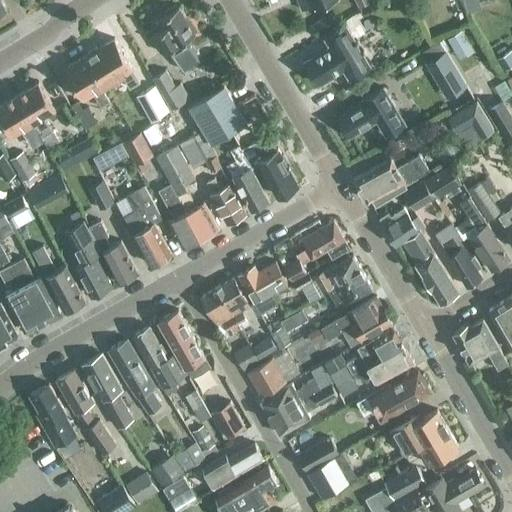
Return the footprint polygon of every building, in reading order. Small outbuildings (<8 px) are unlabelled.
[(297,0),(302,10),(314,4),(315,6),(329,0),(297,0)] [(172,52),(183,70),(199,61),(186,38),(196,33),(180,5),(176,7),(175,4),(164,10),(165,13),(154,20),(159,30),(150,35),(160,52),(170,46),(173,51),(172,52)] [(316,36),(337,24),(330,14),(309,26),(316,36)] [(330,45),(304,60),(318,83),(343,68),(349,78),(370,66),(346,25),(325,38),(330,45)] [(473,51),(461,29),(447,38),(459,59),(473,51)] [(86,54),(104,85),(122,75),(130,87),(140,81),(132,68),(133,68),(114,37),(98,48),(97,46),(88,51),(89,53),(86,54)] [(301,55),(315,48),(310,37),(296,44),(301,55)] [(444,50),(439,41),(422,50),(428,59),(424,61),(445,96),(466,84),(446,49),(444,50)] [(511,63),(511,47),(495,58),(502,69),(511,63)] [(104,85),(86,54),(66,67),(83,98),(93,92),(101,105),(109,100),(102,87),(104,85)] [(172,107),(189,97),(180,82),(175,85),(165,69),(153,76),(172,107)] [(51,129),(43,116),(55,108),(38,81),(16,94),(33,122),(41,135),(48,146),(59,139),(52,129),(51,129)] [(212,142),(233,130),(247,122),(224,84),(189,105),(212,142)] [(169,110),(156,87),(155,85),(136,95),(150,121),(169,110)] [(385,87),(378,91),(366,98),(350,108),(351,109),(338,117),(349,136),(375,120),(385,136),(407,124),(385,87)] [(33,122),(16,94),(0,104),(0,116),(11,135),(24,127),(26,131),(34,126),(40,136),(31,142),(37,152),(48,146),(41,135),(33,122)] [(493,129),(476,100),(447,117),(457,133),(471,124),(479,137),(493,129)] [(510,143),(511,141),(511,117),(501,100),(488,109),(510,143)] [(84,128),(96,121),(87,105),(75,112),(84,128)] [(154,155),(140,131),(123,141),(140,171),(147,167),(143,161),(154,155)] [(221,166),(217,158),(214,151),(211,145),(208,146),(200,131),(180,142),(193,166),(206,159),(211,170),(221,166)] [(242,149),(251,167),(261,161),(279,194),(295,185),(287,170),(288,169),(277,149),(276,150),(268,135),(242,149)] [(128,152),(121,140),(93,155),(100,167),(128,152)] [(157,155),(200,236),(218,226),(203,200),(196,204),(184,182),(195,176),(177,144),(157,155)] [(251,167),(242,149),(239,144),(231,149),(236,159),(227,164),(251,209),(269,199),(251,167)] [(410,153),(412,156),(396,167),(391,158),(354,178),(364,194),(368,200),(404,180),(406,184),(432,168),(434,171),(447,162),(442,155),(438,158),(430,146),(423,145),(410,153)] [(65,169),(82,160),(75,147),(58,156),(65,169)] [(22,180),(34,173),(21,152),(10,159),(22,180)] [(0,154),(0,173),(4,180),(16,173),(3,153),(0,154)] [(200,236),(157,155),(156,155),(170,181),(158,187),(171,211),(175,208),(178,214),(168,219),(183,246),(200,236)] [(447,174),(455,186),(469,177),(461,164),(447,174)] [(227,222),(246,211),(230,182),(220,187),(215,176),(206,182),(211,192),(227,222)] [(468,190),(488,219),(501,210),(489,193),(496,189),(488,177),(468,190)] [(101,208),(112,202),(100,179),(89,185),(101,208)] [(414,209),(434,196),(424,179),(403,192),(414,209)] [(135,209),(124,215),(150,263),(171,252),(154,221),(162,217),(144,184),(127,194),(135,209)] [(10,215),(28,205),(22,194),(4,204),(10,215)] [(509,256),(474,203),(469,195),(459,201),(478,229),(469,235),(491,268),(509,256)] [(0,224),(9,220),(1,204),(0,204),(0,224)] [(511,236),(511,206),(499,215),(506,226),(505,226),(511,236)] [(411,218),(404,207),(403,207),(390,215),(388,212),(379,217),(385,227),(396,244),(401,240),(405,246),(422,234),(419,229),(425,225),(417,214),(411,218)] [(110,245),(106,236),(108,235),(100,219),(88,225),(118,281),(137,270),(121,240),(110,245)] [(111,284),(95,255),(100,252),(83,220),(65,230),(74,249),(76,248),(83,261),(75,265),(91,295),(111,284)] [(349,247),(333,220),(301,238),(306,247),(312,257),(327,249),(332,258),(349,247)] [(472,256),(465,245),(467,244),(451,221),(435,232),(449,254),(447,255),(466,285),(482,275),(471,257),(472,256)] [(422,234),(405,246),(424,275),(423,276),(431,289),(432,288),(441,302),(458,290),(422,234)] [(0,264),(9,260),(1,245),(0,245),(0,264)] [(85,298),(66,264),(57,269),(43,245),(32,251),(46,275),(65,309),(85,298)] [(312,257),(306,247),(295,253),(300,260),(302,262),(312,257)] [(362,270),(353,254),(336,264),(335,263),(325,268),(326,270),(315,276),(323,292),(335,285),(335,286),(362,270)] [(40,275),(35,278),(24,257),(11,264),(42,321),(60,312),(40,275)] [(253,299),(287,280),(275,260),(258,270),(255,264),(239,274),(253,299)] [(300,260),(285,268),(292,280),(307,271),(302,262),(300,260)] [(42,321),(11,264),(0,269),(0,272),(7,285),(10,283),(13,290),(5,294),(25,331),(42,321)] [(372,287),(362,270),(335,286),(335,285),(323,292),(329,301),(325,303),(327,307),(342,298),(345,303),(355,298),(354,297),(372,287)] [(313,281),(308,272),(292,280),(297,290),(313,281)] [(233,277),(217,286),(241,328),(250,323),(242,310),(249,305),(233,277)] [(241,328),(217,286),(202,295),(218,323),(217,324),(218,325),(217,326),(223,337),(229,333),(229,334),(241,328)] [(511,293),(489,309),(511,348),(511,293)] [(376,296),(346,313),(322,327),(328,338),(353,324),(362,339),(392,322),(376,296)] [(0,341),(1,344),(16,335),(17,331),(17,330),(0,300),(0,341)] [(159,320),(173,344),(185,366),(204,355),(192,333),(178,309),(159,320)] [(498,345),(483,318),(469,326),(467,323),(453,332),(470,361),(488,351),(497,369),(508,363),(498,345)] [(362,339),(353,324),(342,330),(351,345),(362,339)] [(176,350),(168,355),(161,342),(159,342),(149,325),(133,335),(156,375),(167,393),(178,387),(174,380),(188,372),(185,366),(176,350)] [(290,341),(281,325),(270,331),(278,348),(290,341)] [(355,356),(346,362),(352,372),(404,343),(394,326),(357,346),(361,355),(356,358),(355,356)] [(327,336),(322,327),(308,334),(313,343),(327,336)] [(262,357),(278,348),(271,334),(254,343),(262,357)] [(156,386),(144,367),(127,338),(109,348),(125,376),(148,411),(160,403),(151,389),(156,386)] [(233,351),(244,370),(260,361),(249,342),(233,351)] [(407,348),(404,343),(352,372),(359,383),(368,378),(367,376),(373,373),(377,381),(414,360),(406,348),(407,348)] [(116,390),(122,387),(102,352),(83,363),(118,426),(132,418),(116,390)] [(322,362),(327,370),(338,363),(333,356),(322,362)] [(272,357),(252,368),(246,371),(261,395),(286,380),(272,357)] [(329,373),(336,386),(352,377),(345,364),(329,373)] [(97,421),(88,405),(94,401),(74,368),(56,378),(72,405),(86,428),(103,451),(116,443),(101,418),(97,421)] [(390,381),(356,400),(364,414),(377,407),(385,420),(405,408),(403,404),(428,390),(427,388),(428,385),(425,380),(422,378),(417,370),(392,385),(390,381)] [(327,371),(315,377),(302,384),(303,387),(296,391),(291,382),(261,400),(271,416),(320,388),(330,382),(333,381),(327,371)] [(330,382),(320,388),(271,416),(280,433),(310,416),(307,410),(320,403),(336,394),(330,382)] [(76,433),(64,413),(66,412),(49,383),(30,393),(40,412),(37,414),(55,446),(57,445),(64,458),(81,449),(74,435),(76,433)] [(210,414),(196,389),(186,394),(200,419),(210,414)] [(230,400),(213,410),(227,435),(244,425),(230,400)] [(437,408),(409,425),(406,419),(390,429),(404,453),(419,445),(448,427),(437,408)] [(214,444),(203,425),(191,432),(202,451),(214,444)] [(448,427),(419,445),(430,463),(459,447),(448,427)] [(306,471),(339,453),(329,436),(297,454),(306,471)] [(205,458),(196,442),(176,453),(186,469),(205,458)] [(229,479),(238,474),(237,473),(263,458),(255,442),(227,458),(224,453),(202,466),(215,488),(215,487),(219,485),(222,483),(229,479)] [(184,471),(172,454),(151,467),(163,485),(184,471)] [(334,456),(308,471),(322,497),(349,482),(334,456)] [(416,463),(384,481),(393,498),(425,480),(416,463)] [(234,487),(227,491),(220,495),(216,498),(224,511),(254,511),(276,500),(268,487),(276,482),(268,467),(242,483),(241,482),(234,487)] [(456,476),(446,482),(442,476),(422,487),(437,511),(457,511),(462,509),(456,500),(485,484),(475,467),(457,478),(456,476)] [(377,468),(369,472),(374,479),(381,475),(377,468)] [(125,483),(138,503),(158,490),(145,470),(125,483)] [(162,487),(165,492),(169,498),(189,487),(182,475),(162,487)] [(219,485),(215,487),(220,495),(227,491),(234,487),(229,479),(222,483),(219,485)] [(123,484),(99,500),(106,511),(123,511),(136,504),(123,484)] [(400,511),(386,486),(365,497),(373,511),(400,511)] [(423,511),(428,510),(415,486),(393,498),(400,511),(423,511)] [(196,500),(189,487),(169,498),(176,511),(196,500)] [(219,511),(211,499),(200,505),(204,511),(219,511)]
